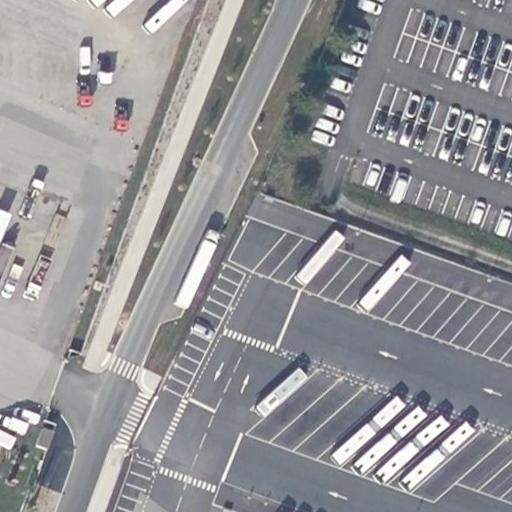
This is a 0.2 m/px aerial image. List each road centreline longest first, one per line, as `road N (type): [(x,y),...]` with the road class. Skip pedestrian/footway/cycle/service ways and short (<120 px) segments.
road 1 (unclassified): [(78,511),(128,368),(296,0)]
road 2 (track): [(341,156),(330,186),(342,207),(511,268)]
road 3 (unknown): [(511,205),(371,155),(362,128),(378,72)]
road 4 (unknown): [(378,72),(511,119)]
